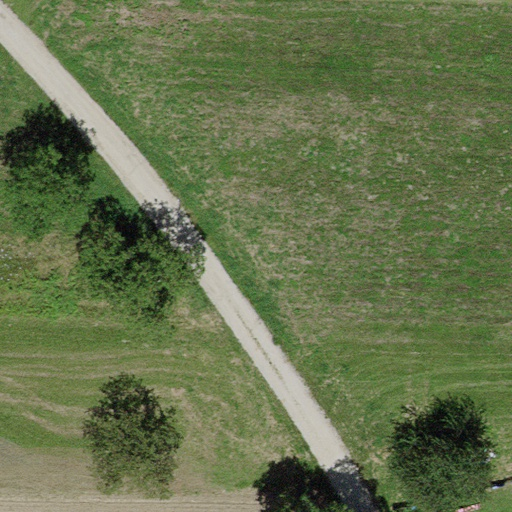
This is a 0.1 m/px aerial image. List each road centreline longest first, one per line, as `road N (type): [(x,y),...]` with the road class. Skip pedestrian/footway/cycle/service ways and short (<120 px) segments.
road 1 (track): [(380,511),(100,119),(0,20)]
road 2 (track): [(0,4),(511,19)]
